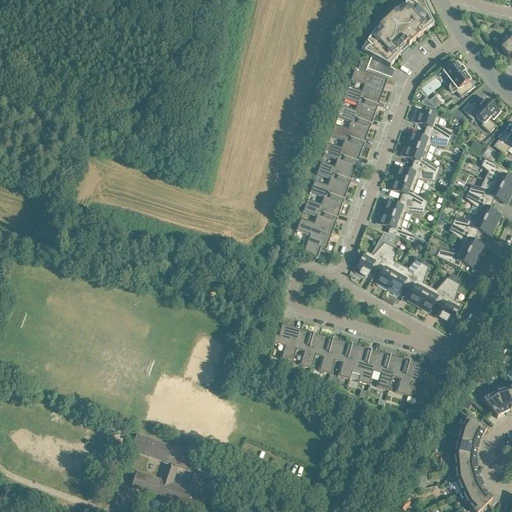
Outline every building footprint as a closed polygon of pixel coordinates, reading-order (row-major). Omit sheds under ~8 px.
[(401,54),(414,42),(420,36),(434,26),(421,0),(414,0),(412,1),(403,7),(395,13),(379,28),(373,36),(367,44),(362,52),(365,54),(390,68),(401,54)] [(511,39),(501,50),(508,58),(510,57),(511,59),(511,39)] [(365,73),(368,65),(361,62),(358,70),(365,73)] [(453,83),(450,85),(449,87),(449,89),(449,91),(450,92),(452,93),(454,93),(456,93),(461,99),(475,88),(464,74),(465,74),(461,69),(460,70),(457,66),(453,69),(451,66),(444,72),(453,83)] [(387,82),(387,81),(365,73),(358,70),(355,69),(351,81),(352,80),(365,85),(362,93),(361,93),(380,100),(384,91),(382,90),(385,82),(387,82)] [(378,100),(380,101),(380,100),(361,93),(362,93),(348,88),(344,100),(345,99),(358,103),(355,111),(355,112),(374,119),(377,109),(375,109),(378,100)] [(476,118),(483,125),(481,127),(490,134),(496,128),(488,120),(490,118),(492,120),(500,112),(488,101),(484,105),(483,105),(479,109),(471,102),(462,112),(473,122),(476,118)] [(371,119),(373,120),(374,119),(355,112),(355,111),(341,107),(337,119),(338,119),(338,118),(351,122),(348,130),(348,131),(367,137),(370,128),(368,127),(371,119)] [(452,115),(465,119),(466,118),(457,110),(452,115)] [(426,127),(424,133),(450,142),(456,144),(458,137),(452,135),(438,126),(441,119),(435,117),(436,115),(428,112),(427,114),(419,112),(415,123),(426,127)] [(364,138),(366,139),(367,137),(348,131),(348,130),(335,125),(330,138),(331,138),(331,136),(344,141),(341,149),(360,156),(363,147),(361,146),(364,138)] [(511,148),(511,134),(511,136),(506,132),(493,148),(505,156),(511,148)] [(450,142),(424,133),(422,139),(411,135),(407,146),(428,154),(431,147),(447,149),(450,142)] [(357,157),(360,158),(360,156),(341,149),(328,144),(323,156),(324,157),(325,155),(337,160),(334,168),(353,175),(357,166),(354,165),(357,157)] [(428,154),(407,146),(403,157),(414,161),(412,167),(438,176),(440,169),(426,160),(428,154)] [(481,158),(493,163),(499,157),(488,149),(481,158)] [(481,167),(488,173),(484,181),(491,184),(511,194),(511,192),(511,181),(506,178),(509,173),(484,160),(481,167)] [(351,176),(353,176),(353,175),(334,168),(321,163),(317,175),(317,176),(318,174),(331,179),(328,187),(327,187),(347,194),(350,185),(348,184),(351,176)] [(438,176),(412,167),(410,173),(399,169),(395,180),(416,187),(418,181),(435,183),(438,176)] [(416,187),(395,180),(391,191),(402,195),(400,201),(425,210),(428,203),(414,194),(416,187)] [(506,205),(511,194),(491,184),(484,181),(480,189),(471,186),(468,193),(493,205),(495,200),(506,205)] [(344,194),(346,195),(347,194),(327,187),(328,187),(314,182),(310,194),(311,193),(324,197),(321,205),(321,206),(340,213),(343,203),(341,203),(344,194)] [(490,211),(493,205),(468,193),(465,200),(474,207),(470,214),(475,216),(495,227),(500,216),(490,211)] [(337,213),(339,214),(340,213),(321,206),(321,205),(307,201),(303,213),(304,213),(304,212),(317,216),(314,224),(314,225),(333,232),(336,222),(334,221),(337,213)] [(425,210),(400,201),(398,206),(387,202),(383,214),(404,221),(406,215),(423,217),(425,210)] [(404,221),(383,214),(378,225),(390,229),(387,235),(413,244),(415,239),(416,237),(401,228),(404,221)] [(490,237),(495,227),(475,216),(472,223),(455,219),(452,225),(476,237),(479,232),(490,237)] [(330,232),(332,233),(333,232),(314,225),(314,224),(301,219),(296,232),(297,232),(297,230),(310,235),(304,252),(317,259),(321,249),(326,251),(329,241),(327,240),(330,232)] [(474,243),(476,237),(452,225),(449,232),(462,242),(459,249),(479,259),(484,248),(474,243)] [(372,268),(377,271),(390,247),(384,244),(373,256),(366,253),(355,272),(366,278),(372,268)] [(397,251),(390,247),(377,271),(383,274),(377,284),(387,290),(401,266),(394,262),(397,251)] [(430,249),(429,255),(436,257),(437,250),(430,249)] [(474,269),(479,259),(459,249),(456,255),(439,251),(436,258),(460,270),(463,264),(474,269)] [(409,289),(422,265),(416,261),(408,270),(401,266),(387,290),(398,296),(403,286),(409,289)] [(419,308),(430,288),(423,284),(428,268),(422,265),(409,289),(414,292),(408,302),(419,308)] [(435,303),(440,306),(456,278),(456,277),(451,275),(449,280),(447,279),(436,291),(430,288),(419,308),(429,313),(435,303)] [(460,286),(456,284),(459,280),(456,278),(440,306),(446,309),(440,319),(451,325),(461,306),(455,302),(460,286)] [(296,350),(302,331),(300,330),(300,332),(291,330),(292,328),(282,325),(279,337),(276,336),(274,344),(285,347),(282,360),(280,360),(293,364),(296,350)] [(315,355),(321,336),(319,336),(319,338),(310,335),(311,333),(302,331),(296,350),(305,352),(301,365),(299,365),(299,366),(312,369),(316,356),(315,355)] [(334,361),(340,342),(339,341),(338,343),(330,341),(330,339),(321,336),(315,355),(316,356),(324,358),(320,371),(319,371),(318,371),(331,375),(335,361),(334,361)] [(352,373),(359,347),(358,347),(357,349),(349,346),(349,344),(340,342),(334,361),(335,361),(343,363),(339,376),(338,376),(338,377),(350,380),(352,373)] [(373,372),(378,353),(377,352),(376,354),(368,352),(369,350),(359,347),(352,373),(360,376),(359,382),(357,382),(369,386),(373,372)] [(392,378),(398,358),(396,358),(396,360),(387,357),(388,355),(378,353),(373,372),(382,374),(378,387),(376,387),(376,388),(389,391),(393,378),(392,378)] [(407,397),(417,364),(416,363),(415,365),(406,363),(407,361),(398,358),(392,378),(393,378),(401,380),(397,393),(395,393),(407,397)] [(435,369),(434,371),(426,368),(426,366),(417,364),(407,397),(427,402),(430,392),(435,394),(445,378),(435,375),(436,369),(435,369)] [(511,409),(511,403),(507,389),(495,393),(505,413),(506,413),(505,412),(510,410),(510,411),(511,411),(511,410),(511,409)] [(505,413),(495,393),(484,401),(497,419),(501,416),(500,415),(504,413),(505,413)] [(468,418),(460,429),(481,439),(481,438),(483,434),(484,434),(487,431),(468,418)] [(481,439),(460,429),(457,442),(477,447),(478,445),(479,445),(480,444),(478,443),(480,439),(481,439)] [(195,455),(172,447),(137,435),(132,450),(167,462),(189,470),(195,455)] [(477,450),(477,447),(457,442),(453,455),(476,457),(476,456),(476,452),(478,452),(478,450),(477,450)] [(476,458),(476,457),(453,455),(454,468),(475,467),(475,464),(477,464),(477,462),(475,462),(476,458)] [(137,472),(131,488),(202,511),(213,511),(217,500),(222,485),(208,481),(205,490),(195,487),(198,477),(191,475),(187,489),(172,484),(177,469),(166,465),(161,481),(137,472)] [(476,469),(475,467),(454,468),(456,482),(478,476),(478,475),(477,475),(476,471),(477,470),(477,469),(476,469)] [(478,476),(456,482),(461,494),(480,485),(480,483),(481,482),(480,481),(479,481),(477,476),(478,476)] [(482,487),(480,485),(461,494),(467,506),(486,493),(485,493),(482,489),(483,488),(483,487),(482,487)] [(486,493),(467,506),(472,511),(480,511),(493,500),(490,497),(488,498),(486,494),(486,493)]
